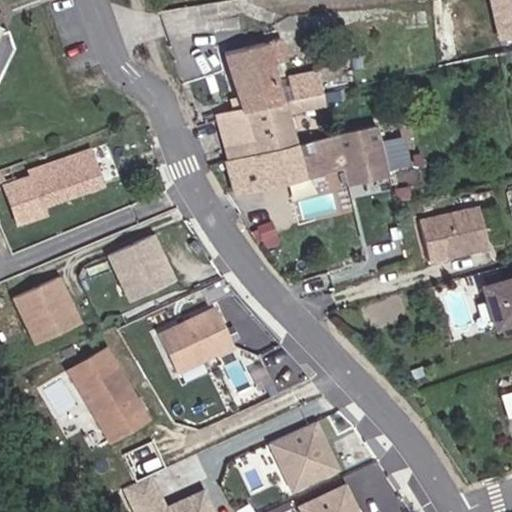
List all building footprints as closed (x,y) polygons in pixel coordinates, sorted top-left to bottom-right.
[(511,0),(490,0),(498,38),(511,34),(511,0)] [(0,78),(14,48),(9,31),(0,33),(0,29),(2,25),(0,24),(0,78)] [(235,108),(216,115),(236,194),(305,177),(346,167),(353,187),(392,175),(382,123),(301,142),(275,65),(289,61),(284,41),(227,55),(239,98),(233,102),(235,108)] [(103,189),(90,153),(2,184),(15,221),(103,189)] [(479,204),(419,220),(431,266),(492,250),(479,204)] [(176,279),(155,233),(107,254),(127,300),(176,279)] [(84,321),(62,275),(14,298),(36,344),(84,321)] [(511,276),(484,283),(496,331),(511,326),(511,276)] [(218,307),(159,334),(179,377),(238,350),(218,307)] [(151,418),(105,346),(61,373),(107,445),(151,418)] [(317,421),(269,444),(292,494),(340,472),(317,421)] [(151,472),(122,485),(134,511),(218,511),(206,486),(165,505),(151,472)] [(362,511),(349,483),(300,505),(302,511),(362,511)]
